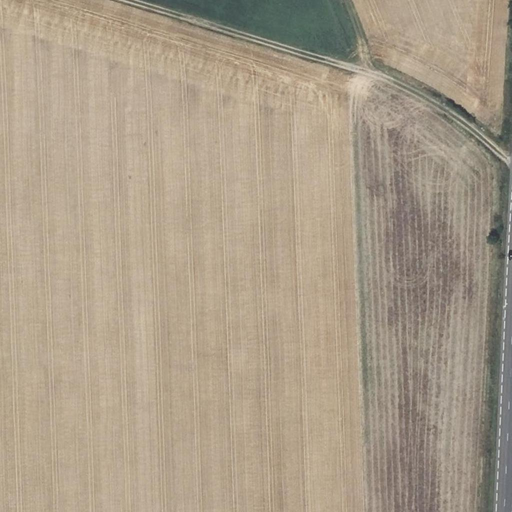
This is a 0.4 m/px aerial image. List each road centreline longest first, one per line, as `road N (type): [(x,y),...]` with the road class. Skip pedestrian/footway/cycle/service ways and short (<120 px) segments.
road 1 (track): [(131,0),(396,74)]
road 2 (track): [(348,0),(374,59),(511,156)]
road 3 (primary): [(511,375),(505,511)]
